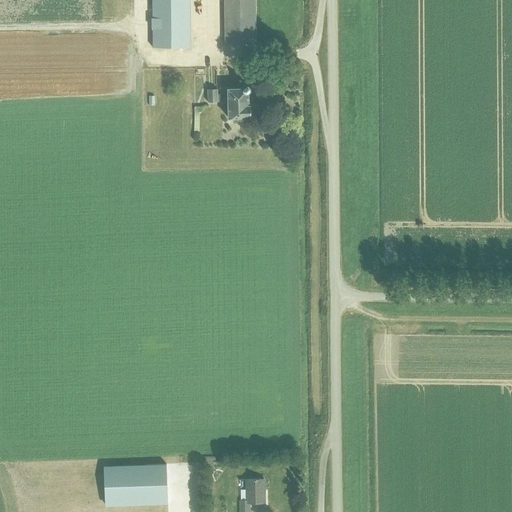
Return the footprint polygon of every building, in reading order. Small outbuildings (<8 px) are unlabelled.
[(152,0),(153,48),(190,47),(189,0),(152,0)] [(224,0),(225,43),(256,42),(254,0),(224,0)] [(228,97),(228,117),(250,117),(250,104),(248,104),(248,92),(250,92),(250,86),(243,86),(243,88),(227,88),(227,92),(218,93),(218,88),(207,88),(207,101),(218,100),(218,97),(228,97)] [(168,504),(167,464),(126,465),(106,466),(106,475),(107,506),(150,505),(168,504)] [(264,502),(264,479),(246,479),(246,499),(239,499),(239,511),(248,511),(249,502),(264,502)]
